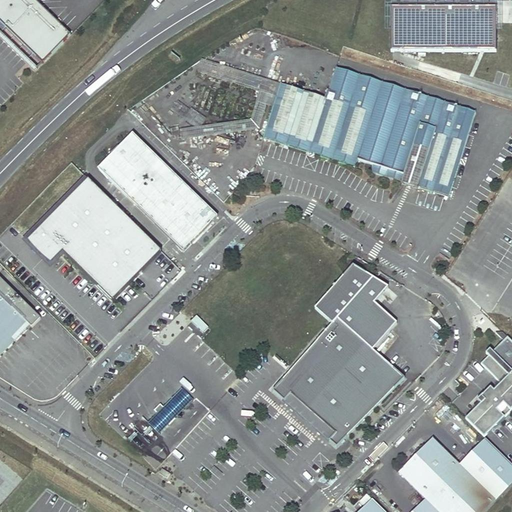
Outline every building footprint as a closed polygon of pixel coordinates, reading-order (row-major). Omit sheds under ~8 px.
[(69,36),(32,0),(0,0),(0,23),(41,64),(69,36)] [(497,4),(498,25),(509,24),(508,3),(497,4)] [(496,54),(497,9),(391,9),(392,54),(496,54)] [(326,99),(281,85),(264,139),(355,168),(358,161),(373,165),(371,173),(393,180),(392,182),(417,190),(418,189),(449,198),(476,114),(336,70),(326,99)] [(133,135),(124,144),(142,144),(133,135)] [(124,144),(98,170),(174,244),(192,244),(217,218),(170,171),(167,173),(160,165),(162,163),(142,144),(124,144)] [(170,171),(162,163),(160,165),(167,173),(170,171)] [(89,181),(28,240),(51,262),(64,253),(113,301),(160,253),(89,181)] [(174,244),(183,253),(192,244),(174,244)] [(405,379),(373,351),(397,323),(375,303),(389,288),(353,265),(315,310),(332,325),(289,374),(273,392),(285,402),(292,394),(303,404),(297,410),(320,430),(325,424),(344,441),(405,379)] [(0,348),(1,349),(27,324),(29,326),(32,329),(41,320),(0,279),(0,348)] [(0,355),(29,326),(27,324),(1,349),(0,348),(0,355)] [(465,421),(484,439),(511,410),(511,344),(501,333),(494,333),(503,342),(492,354),(489,351),(485,355),(488,358),(480,365),(500,385),(493,392),(489,389),(476,402),(480,406),(465,421)] [(194,399),(181,387),(149,422),(161,434),(194,399)] [(344,441),(325,424),(320,430),(297,410),(303,404),(292,394),(285,402),(336,447),(337,448),(344,441)] [(511,466),(485,440),(460,466),(436,443),(433,446),(430,443),(399,474),(426,501),(414,511),(486,511),(511,486),(511,466)] [(170,474),(162,469),(160,474),(168,479),(170,474)] [(362,507),(371,499),(367,495),(358,503),(362,507)] [(383,511),(372,501),(361,511),(383,511)]
